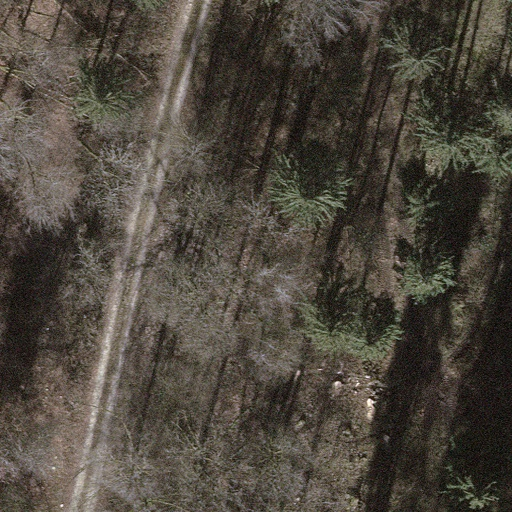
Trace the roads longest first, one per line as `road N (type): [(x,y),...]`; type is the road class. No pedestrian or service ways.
road 1 (track): [(79,511),(210,0)]
road 2 (track): [(68,511),(47,0)]
road 3 (track): [(382,0),(391,197),(411,334),(458,391),(511,390)]
